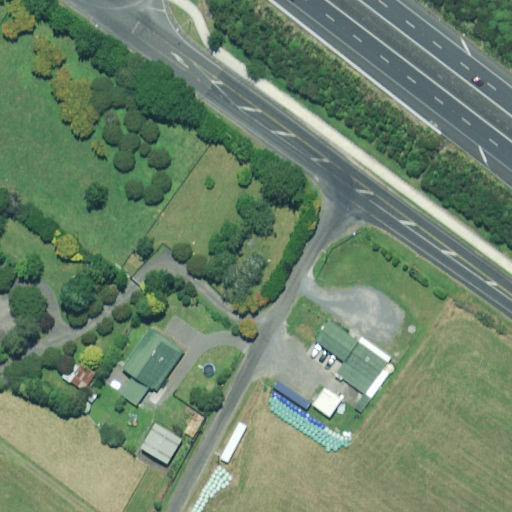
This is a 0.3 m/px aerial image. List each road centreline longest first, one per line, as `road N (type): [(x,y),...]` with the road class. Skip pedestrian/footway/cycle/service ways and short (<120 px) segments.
road 1 (unclassified): [(120,9),(511,310)]
road 2 (unknown): [(267,342),(180,278),(159,274),(65,345),(0,375)]
road 3 (motorway): [(511,160),(306,0)]
road 4 (unknown): [(267,342),(176,511)]
road 5 (unknown): [(346,187),(267,342)]
road 6 (motorway): [(378,0),(511,103)]
